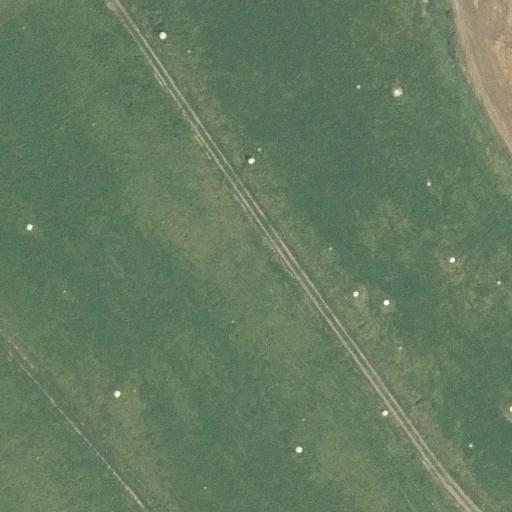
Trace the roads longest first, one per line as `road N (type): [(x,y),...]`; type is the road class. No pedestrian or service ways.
road 1 (track): [(122,0),(430,454),(481,511)]
road 2 (track): [(0,336),(156,511)]
road 3 (track): [(511,123),(471,0)]
